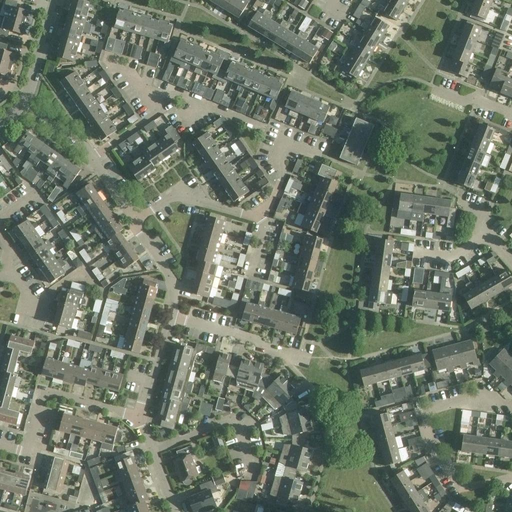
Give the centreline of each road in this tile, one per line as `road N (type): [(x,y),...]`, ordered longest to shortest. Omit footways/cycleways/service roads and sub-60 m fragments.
road 1 (residential): [(511,479),(457,483),(424,423),(432,411),(472,400),(511,409)]
road 2 (residential): [(141,416),(45,393),(27,454),(0,446)]
road 3 (residential): [(308,359),(170,317)]
road 4 (residential): [(130,222),(167,200),(256,217)]
road 5 (residential): [(250,464),(230,422),(152,451)]
